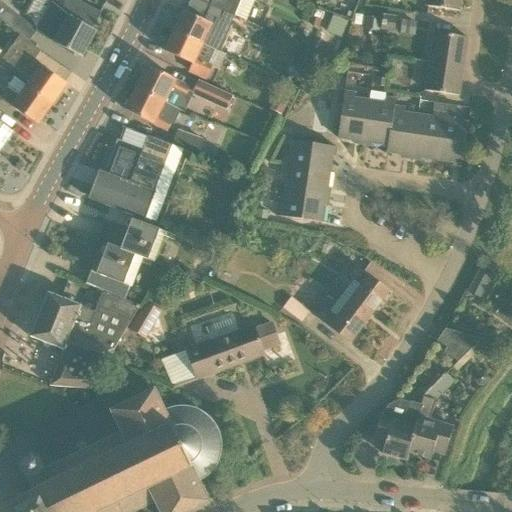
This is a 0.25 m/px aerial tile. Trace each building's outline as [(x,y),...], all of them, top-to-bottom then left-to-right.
[(209,9),(197,3),(191,0),(185,12),(184,12),(174,31),(215,50),(220,52),(232,25),(231,24),(235,16),(211,5),(209,9)] [(213,0),(211,5),(235,16),(241,0),(213,0)] [(461,0),(427,0),(426,6),(459,11),(461,0)] [(29,43),(38,31),(18,16),(1,2),(0,2),(0,19),(10,28),(20,35),(29,43)] [(81,58),(96,31),(60,12),(47,38),(55,43),(81,58)] [(331,13),(325,30),(342,36),(348,19),(331,13)] [(394,31),(396,18),(382,16),(380,29),(394,31)] [(213,67),(208,65),(215,50),(174,31),(164,51),(193,65),(190,72),(207,80),(213,67)] [(463,67),(468,38),(434,33),(430,62),(463,67)] [(31,79),(26,86),(53,105),(67,84),(41,66),(40,68),(33,63),(41,52),(29,43),(20,35),(11,47),(3,59),(31,79)] [(425,91),(459,96),(463,67),(430,62),(425,91)] [(185,98),(190,87),(148,66),(137,88),(165,102),(171,91),(185,98)] [(347,74),(345,87),(355,88),(357,75),(347,74)] [(26,86),(14,78),(0,96),(13,105),(12,107),(38,125),(53,105),(26,86)] [(226,111),(233,96),(199,81),(192,95),(226,111)] [(168,132),(173,122),(159,115),(165,102),(137,88),(125,110),(154,125),(168,132)] [(362,145),(369,101),(354,99),(355,93),(345,92),(338,138),(355,141),(354,143),(362,145)] [(394,106),(395,99),(384,98),(383,103),(369,101),(362,145),(371,146),(372,143),(388,146),(394,106)] [(412,159),(418,116),(403,113),(404,108),(394,106),(388,146),(387,153),(403,155),(403,158),(412,159)] [(324,108),(314,107),(310,132),(327,134),(331,109),(324,108)] [(438,161),(445,114),(433,112),(432,118),(418,116),(412,159),(420,161),(421,158),(438,161)] [(462,167),(469,123),(452,121),(453,115),(445,114),(438,161),(453,163),(453,166),(462,167)] [(0,151),(13,132),(0,122),(0,151)] [(216,162),(221,147),(203,140),(204,139),(178,129),(172,145),(216,162)] [(143,220),(172,145),(149,136),(140,158),(131,183),(111,175),(100,203),(133,217),(143,220)] [(335,157),(336,147),(292,141),(289,157),(284,156),(282,165),(330,173),(332,156),(335,157)] [(119,146),(109,173),(127,180),(137,153),(119,146)] [(329,198),(330,189),(327,189),(330,173),(282,165),(281,176),(286,177),(284,192),(329,198)] [(328,206),(329,198),(284,192),(282,206),(276,205),(275,216),(322,223),(325,206),(328,206)] [(148,261),(159,230),(157,230),(159,226),(143,220),(133,217),(121,249),(135,255),(143,259),(148,261)] [(132,288),(143,259),(135,255),(121,249),(108,244),(92,287),(102,290),(125,300),(126,300),(130,287),(132,288)] [(348,275),(362,285),(350,301),(370,317),(390,291),(369,275),(355,265),(348,275)] [(479,269),(467,292),(480,298),(492,276),(479,269)] [(125,300),(102,290),(96,307),(97,308),(96,312),(48,293),(30,337),(64,351),(50,386),(90,390),(117,344),(127,328),(139,307),(126,300),(125,300)] [(350,301),(343,295),(329,312),(323,307),(316,317),(350,343),(370,317),(350,301)] [(302,323),(311,312),(292,298),(283,309),(302,323)] [(146,340),(162,312),(145,302),(129,330),(146,340)] [(264,355),(263,351),(279,345),(271,323),(255,330),(253,326),(187,347),(199,379),(264,355)] [(458,362),(469,350),(481,339),(447,329),(438,341),(447,348),(444,352),(458,362)] [(447,374),(424,396),(435,399),(436,400),(454,381),(447,374)] [(45,470),(39,457),(32,454),(21,460),(19,466),(24,477),(28,478),(34,492),(16,500),(20,509),(16,511),(15,511),(134,511),(155,502),(159,511),(190,511),(209,503),(199,480),(208,474),(215,466),(219,456),(221,445),(219,434),(214,424),(207,416),(197,411),(187,408),(176,408),(165,412),(154,389),(111,411),(122,433),(88,449),(80,453),(45,470)] [(429,421),(435,399),(424,396),(422,404),(408,453),(431,460),(434,448),(446,452),(453,428),(429,421)] [(76,445),(80,453),(88,449),(84,441),(106,430),(92,401),(68,413),(69,416),(64,418),(62,415),(36,428),(50,457),(76,445)] [(408,453),(422,404),(410,401),(404,422),(381,414),(374,439),(386,442),(382,454),(406,461),(408,453)]
